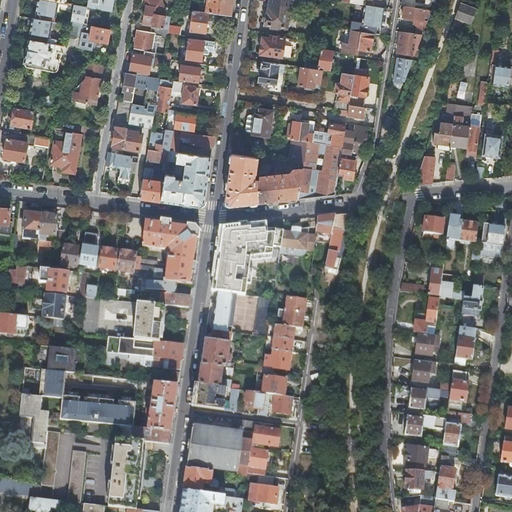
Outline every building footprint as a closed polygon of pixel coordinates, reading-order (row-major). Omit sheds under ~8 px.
[(55,21),(58,1),(53,0),(37,0),(35,18),(52,21),(55,21)] [(112,10),(113,0),(88,0),(87,6),(112,10)] [(152,24),(152,25),(169,28),(169,24),(170,21),(171,16),(166,15),(159,14),(160,10),(164,5),(162,0),(144,0),(144,2),(144,3),(146,4),(144,14),(140,14),(139,21),(143,21),(143,23),(152,24)] [(232,0),(204,0),(204,2),(207,3),(206,6),(199,5),(198,10),(209,11),(231,15),(232,0)] [(289,8),(289,5),(268,2),(267,6),(268,6),(267,14),(266,13),(264,24),(287,28),(289,8)] [(86,16),(87,6),(74,3),(72,14),(86,16)] [(475,8),(460,3),(456,14),(452,25),(460,28),(462,22),(469,25),(475,8)] [(385,27),(388,8),(366,5),(365,5),(361,31),(374,33),(381,34),(382,26),(385,27)] [(433,9),(405,5),(403,16),(414,17),(414,25),(418,26),(417,33),(423,33),(433,9)] [(209,11),(198,10),(193,9),(190,30),(206,32),(209,11)] [(32,17),(29,39),(30,39),(56,43),(56,41),(55,39),(49,38),(48,38),(49,36),(52,21),(35,18),(32,17)] [(79,23),(71,22),(70,24),(68,36),(76,37),(79,23)] [(169,24),(169,28),(168,32),(180,34),(181,26),(169,24)] [(90,33),(82,32),(81,34),(79,48),(92,50),(94,41),(107,43),(110,28),(91,25),(90,33)] [(169,28),(152,25),(151,31),(137,29),(134,48),(147,50),(151,51),(155,31),(168,33),(168,32),(169,28)] [(310,38),(323,40),(324,32),(311,30),(310,38)] [(371,50),(374,33),(361,31),(352,30),(350,44),(344,43),(343,52),(358,54),(358,48),(371,50)] [(417,33),(404,31),(402,40),(399,40),(398,51),(415,53),(423,33),(417,33)] [(282,56),(284,38),(271,36),(270,38),(263,37),(262,44),(260,44),(259,52),(261,52),(261,53),(282,56)] [(202,60),(203,52),(208,53),(209,50),(214,51),(216,48),(216,44),(216,41),(189,37),(189,38),(186,58),(202,60)] [(63,53),(65,45),(56,43),(30,39),(28,49),(27,48),(24,62),(24,63),(24,64),(25,65),(26,66),(55,71),(56,71),(57,71),(57,70),(58,70),(60,61),(60,60),(59,59),(58,58),(57,58),(58,52),(63,53)] [(493,83),(511,85),(511,65),(505,64),(507,49),(493,47),(491,62),(493,63),(492,72),(495,72),(493,83)] [(318,69),(324,70),(330,71),(333,50),(321,49),(321,51),(320,57),(319,62),(318,69)] [(151,51),(147,50),(146,55),(133,53),(130,69),(149,73),(151,59),(154,59),(155,51),(151,51)] [(413,58),(400,56),(398,56),(394,80),(403,81),(403,80),(407,63),(411,64),(411,63),(413,58)] [(164,57),(162,66),(169,67),(171,58),(164,57)] [(306,67),(318,69),(319,62),(307,60),(306,67)] [(381,74),(383,61),(375,60),(373,73),(381,74)] [(283,72),(284,64),(263,61),(261,70),(259,80),(277,83),(279,71),(283,72)] [(97,103),(103,65),(92,63),(83,70),(86,74),(86,76),(74,89),(72,99),(97,103)] [(201,67),(182,64),(180,77),(199,80),(201,67)] [(223,67),(209,64),(208,71),(222,73),(223,67)] [(299,84),(321,88),(324,70),(318,69),(306,67),(301,66),(299,84)] [(126,91),(125,99),(132,100),(137,73),(124,71),(123,79),(126,79),(124,90),(126,91)] [(337,92),(335,108),(349,110),(349,105),(351,97),(351,93),(354,74),(343,72),(341,84),(336,83),(335,92),(337,92)] [(132,100),(128,127),(124,148),(123,153),(126,154),(127,148),(139,150),(142,132),(139,132),(140,126),(143,126),(151,128),(155,109),(160,77),(137,73),(132,100)] [(354,74),(351,93),(367,96),(369,77),(356,75),(354,74)] [(169,78),(160,77),(155,109),(167,111),(168,111),(168,107),(169,104),(170,98),(172,88),(173,81),(169,80),(169,78)] [(174,79),(173,81),(172,88),(183,90),(181,100),(181,101),(183,101),(187,102),(196,104),(199,86),(194,85),(185,83),(185,81),(174,79)] [(486,101),(489,80),(482,79),(478,110),(484,111),(486,101)] [(183,90),(172,88),(170,98),(181,100),(183,90)] [(351,97),(349,105),(365,107),(366,99),(351,97)] [(125,99),(120,98),(115,125),(128,127),(132,100),(125,99)] [(451,145),(456,104),(449,104),(447,118),(443,118),(442,122),(441,132),(438,132),(436,131),(434,142),(439,142),(439,148),(450,150),(451,145)] [(473,106),(456,104),(451,145),(468,147),(471,125),(472,113),(473,106)] [(364,117),(366,107),(365,107),(349,105),(349,110),(348,115),(364,117)] [(30,127),(33,110),(14,107),(13,107),(11,107),(10,116),(15,117),(14,124),(30,127)] [(168,111),(167,111),(167,117),(176,118),(174,127),(194,130),(195,123),(196,114),(177,111),(178,109),(172,108),(168,107),(168,111)] [(258,115),(255,114),(255,116),(254,123),(254,124),(253,132),(253,134),(269,136),(273,111),(259,109),(258,115)] [(482,114),(472,113),(471,125),(472,125),(468,153),(476,154),(482,114)] [(254,123),(255,116),(251,115),(249,116),(247,118),(246,127),(247,131),(248,132),(253,132),(254,124),(254,123)] [(315,130),(316,122),(310,121),(310,124),(294,121),(294,123),(289,123),(287,136),(292,137),(292,139),(308,141),(314,142),(315,130)] [(343,147),(346,125),(330,123),(329,132),(315,130),(314,142),(321,143),(332,145),(343,147)] [(128,127),(115,125),(113,125),(111,133),(114,133),(112,146),(124,148),(128,127)] [(70,132),(70,130),(57,127),(51,163),(63,166),(63,167),(75,169),(81,134),(70,132)] [(344,148),(343,148),(342,153),(351,155),(352,150),(362,151),(363,142),(366,143),(368,134),(365,134),(365,129),(355,127),(354,132),(347,131),(344,148)] [(164,132),(164,134),(162,143),(161,148),(169,149),(177,151),(180,130),(169,128),(165,128),(164,132)] [(164,134),(151,131),(150,137),(149,141),(162,143),(164,134)] [(183,140),(212,145),(214,136),(183,131),(182,137),(183,140)] [(486,134),(484,154),(499,156),(502,136),(486,134)] [(43,179),(50,138),(35,135),(33,145),(35,145),(29,176),(43,179)] [(27,142),(6,138),(3,156),(24,160),(27,142)] [(304,164),(308,141),(292,139),(291,139),(288,161),(298,163),(304,164)] [(162,143),(149,141),(146,159),(163,162),(161,171),(165,172),(168,160),(169,149),(161,148),(162,143)] [(343,148),(343,147),(332,145),(321,143),(314,142),(308,141),(304,164),(299,198),(307,197),(312,169),(320,170),(316,197),(336,194),(339,174),(341,158),(342,153),(343,148)] [(177,151),(169,149),(168,160),(172,161),(186,163),(183,178),(185,179),(182,182),(180,179),(174,179),(174,175),(169,174),(165,173),(164,181),(160,200),(197,206),(204,201),(207,180),(211,155),(177,151)] [(123,153),(108,151),(106,164),(120,167),(118,182),(128,183),(130,171),(135,172),(136,168),(137,162),(132,161),(132,155),(126,154),(123,153)] [(260,157),(232,153),(228,178),(225,200),(230,206),(258,203),(257,191),(260,190),(259,179),(253,180),(254,174),(255,173),(257,161),(259,162),(260,157)] [(436,157),(426,155),(416,184),(432,182),(436,157)] [(357,161),(341,158),(339,174),(342,175),(343,173),(345,173),(345,178),(354,179),(357,161)] [(299,198),(304,164),(298,163),(297,169),(294,170),(290,173),(271,175),(260,177),(259,179),(260,190),(257,191),(258,203),(299,198)] [(446,181),(453,181),(455,165),(448,164),(446,181)] [(475,179),(484,178),(485,167),(477,166),(475,179)] [(145,167),(140,197),(160,200),(164,181),(152,178),(153,169),(145,167)] [(312,169),(307,197),(316,197),(320,170),(312,169)] [(389,175),(383,192),(390,194),(396,177),(389,175)] [(387,206),(380,204),(377,214),(384,216),(386,211),(392,212),(395,202),(390,200),(387,206)] [(0,231),(10,233),(12,221),(7,220),(8,217),(9,208),(0,206),(0,231)] [(30,237),(38,238),(39,232),(40,212),(24,211),(22,238),(30,239),(30,237)] [(40,212),(39,232),(54,233),(56,214),(40,212)] [(331,234),(325,268),(326,268),(334,269),(333,273),(337,274),(337,270),(342,251),(337,250),(341,228),(346,229),(351,212),(335,214),(331,234)] [(316,231),(331,234),(335,214),(318,216),(316,231)] [(455,240),(459,240),(462,220),(459,220),(459,216),(450,215),(446,249),(454,250),(455,240)] [(423,235),(440,238),(443,219),(426,216),(423,235)] [(8,217),(7,220),(12,221),(10,233),(14,233),(16,218),(8,217)] [(138,272),(137,278),(141,278),(167,281),(173,282),(191,284),(198,232),(194,225),(144,219),(141,245),(151,247),(151,248),(153,248),(153,247),(164,248),(165,246),(167,247),(168,249),(166,251),(167,253),(166,265),(156,264),(156,261),(140,258),(138,269),(138,272)] [(462,220),(459,240),(476,242),(478,223),(462,220)] [(258,235),(258,222),(248,223),(249,233),(249,234),(258,235)] [(252,258),(255,259),(257,246),(233,243),(235,231),(249,233),(248,223),(225,226),(220,231),(217,253),(222,253),(252,258)] [(505,226),(484,223),(481,243),(503,246),(505,226)] [(283,230),(279,255),(299,258),(301,256),(304,254),(305,252),(306,250),(310,250),(312,234),(308,233),(309,226),(291,229),(291,231),(283,230)] [(269,261),(278,262),(279,255),(283,230),(266,228),(265,235),(264,242),(261,242),(261,246),(277,248),(277,252),(275,252),(275,254),(270,253),(269,261)] [(348,230),(346,229),(341,228),(337,250),(342,251),(348,230)] [(80,264),(94,266),(97,247),(97,241),(98,234),(84,232),(80,264)] [(14,238),(12,250),(20,251),(22,238),(14,238)] [(37,252),(50,254),(52,241),(38,239),(37,252)] [(62,244),(60,263),(74,266),(77,247),(62,244)] [(94,266),(93,273),(97,274),(98,267),(101,248),(97,247),(94,266)] [(101,248),(98,267),(112,269),(116,250),(101,248)] [(311,266),(318,267),(319,267),(320,256),(319,256),(320,250),(313,249),(313,251),(311,266)] [(121,250),(118,269),(132,271),(133,268),(138,269),(140,258),(140,256),(134,255),(135,252),(121,250)] [(472,258),(477,259),(479,260),(480,251),(473,250),(472,258)] [(252,258),(222,253),(220,267),(230,268),(228,280),(248,283),(252,258)] [(433,268),(443,270),(444,262),(431,260),(430,267),(433,268)] [(7,270),(6,281),(23,283),(24,267),(16,266),(15,270),(7,270)] [(49,271),(49,268),(48,268),(40,267),(39,281),(47,282),(46,290),(65,292),(67,273),(49,271)] [(441,286),(441,280),(443,270),(433,268),(429,290),(424,290),(424,287),(422,285),(402,283),(401,291),(429,295),(439,296),(441,286)] [(72,296),(85,297),(86,285),(87,273),(82,272),(80,292),(72,291),(72,296)] [(474,277),(473,285),(483,286),(486,287),(487,279),(474,277)] [(144,282),(144,288),(166,290),(167,281),(141,278),(140,282),(144,282)] [(86,285),(85,297),(95,298),(96,288),(103,289),(103,287),(86,285)] [(472,298),(464,297),(463,299),(462,308),(480,310),(482,299),(481,299),(483,286),(473,285),(472,298)] [(453,288),(441,286),(439,296),(452,298),(453,290),(453,288)] [(141,290),(118,288),(117,294),(140,297),(141,290)] [(273,298),(274,292),(260,290),(259,297),(273,298)] [(464,291),(453,290),(452,298),(463,299),(464,297),(464,291)] [(163,305),(188,308),(189,295),(165,293),(152,291),(151,295),(155,295),(155,297),(160,298),(159,305),(163,305)] [(218,291),(213,329),(230,332),(233,309),(230,309),(232,293),(218,291)] [(51,318),(62,319),(65,295),(44,293),(43,300),(32,298),(31,309),(42,310),(41,317),(51,318)] [(286,309),(304,312),(306,299),(288,296),(286,309)] [(85,297),(83,322),(81,333),(95,335),(99,299),(95,298),(85,297)] [(259,297),(253,335),(268,337),(268,336),(270,323),(272,308),(273,298),(259,297)] [(435,328),(439,300),(429,299),(427,312),(416,311),(414,332),(427,334),(428,327),(435,328)] [(133,338),(154,340),(159,341),(163,305),(159,305),(137,302),(133,338)] [(286,309),(278,308),(277,316),(285,317),(284,325),(298,327),(302,328),(304,312),(286,309)] [(27,316),(0,312),(0,332),(22,334),(23,334),(24,334),(25,333),(25,332),(25,331),(27,316)] [(51,318),(51,325),(61,327),(62,319),(51,318)] [(274,337),(293,339),(294,332),(297,332),(298,327),(284,325),(276,324),(274,337)] [(461,326),(460,326),(455,357),(465,358),(472,359),(475,339),(467,338),(468,334),(473,335),(474,328),(461,326)] [(203,348),(201,363),(232,367),(233,363),(230,363),(231,353),(228,353),(231,332),(230,332),(213,329),(211,339),(205,338),(203,348)] [(442,335),(434,334),(434,335),(434,337),(418,335),(416,353),(431,355),(432,350),(437,351),(437,347),(441,347),(442,335)] [(108,336),(107,344),(115,345),(115,347),(126,348),(126,341),(143,343),(142,349),(153,350),(154,340),(133,338),(108,336)] [(291,352),(293,352),(294,347),(292,347),(293,339),(274,337),(273,349),(291,352)] [(107,344),(106,352),(180,360),(183,343),(159,341),(154,340),(153,350),(142,349),(143,343),(126,341),(126,348),(115,347),(115,345),(107,344)] [(74,372),(76,348),(49,345),(47,369),(74,372)] [(263,372),(274,373),(274,368),(289,370),(291,352),(273,349),(272,356),(265,355),(263,366),(263,372)] [(106,352),(103,351),(103,356),(102,356),(101,364),(114,365),(114,358),(128,359),(127,364),(170,369),(179,370),(180,360),(106,352)] [(465,358),(455,357),(455,359),(454,364),(464,365),(465,358)] [(114,358),(114,365),(127,366),(127,364),(128,359),(114,358)] [(435,362),(423,360),(423,363),(415,362),(412,380),(428,382),(430,372),(434,372),(435,362)] [(237,368),(257,371),(263,372),(263,366),(238,362),(237,368)] [(199,378),(198,383),(230,388),(231,380),(221,379),(222,377),(227,377),(228,374),(232,375),(233,368),(232,367),(201,363),(199,378)] [(452,384),(451,391),(449,400),(463,401),(466,402),(469,382),(466,381),(467,370),(454,368),(452,384)] [(133,428),(136,403),(120,401),(119,409),(114,408),(107,407),(108,400),(94,398),(93,406),(88,405),(89,398),(73,396),(75,394),(73,392),(75,373),(74,372),(47,369),(41,369),(38,396),(42,396),(62,398),(59,420),(87,423),(104,424),(133,428)] [(168,381),(177,382),(179,372),(169,371),(168,381)] [(264,392),(270,393),(275,394),(286,395),(287,385),(286,384),(287,378),(267,375),(267,377),(264,392)] [(255,391),(264,392),(267,377),(257,376),(255,391)] [(177,384),(154,381),(152,397),(148,397),(147,402),(151,403),(151,405),(154,405),(153,408),(147,407),(146,412),(145,417),(144,429),(170,432),(177,384)] [(439,389),(440,389),(451,391),(452,384),(440,382),(439,389)] [(195,405),(236,411),(239,389),(234,388),(232,397),(231,397),(230,401),(218,400),(216,401),(215,399),(216,399),(216,396),(215,395),(218,393),(219,395),(227,396),(227,390),(230,391),(231,388),(230,388),(198,383),(197,394),(195,405)] [(439,389),(427,388),(427,390),(411,388),(409,407),(425,409),(426,397),(439,399),(440,389),(439,389)] [(266,415),(270,393),(264,392),(255,391),(247,390),(246,401),(248,401),(247,407),(257,409),(257,414),(266,415)] [(38,396),(21,394),(19,415),(33,417),(31,446),(45,447),(45,445),(45,443),(47,431),(48,418),(49,411),(40,410),(42,396),(38,396)] [(286,395),(275,394),(272,411),(290,413),(293,396),(286,395)] [(449,400),(448,409),(462,411),(463,401),(449,400)] [(445,428),(443,445),(458,447),(461,425),(448,424),(449,420),(469,423),(470,413),(448,411),(447,419),(445,428)] [(429,425),(445,428),(447,419),(424,415),(423,418),(408,415),(405,434),(427,437),(429,425)] [(255,425),(255,421),(233,418),(232,430),(193,424),(187,464),(237,471),(236,474),(247,475),(248,472),(249,466),(252,447),(252,442),(255,425)] [(103,431),(104,424),(87,423),(86,429),(103,431)] [(280,428),(255,425),(252,442),(278,445),(280,428)] [(170,432),(144,429),(141,428),(133,428),(131,440),(144,441),(169,444),(170,432)] [(45,443),(45,445),(46,445),(44,465),(43,465),(41,482),(41,484),(54,486),(54,483),(58,444),(59,432),(47,431),(45,443)] [(404,440),(426,443),(427,437),(405,434),(404,440)] [(511,437),(504,436),(500,462),(511,463),(511,437)] [(143,454),(144,441),(131,440),(115,438),(114,451),(110,490),(108,506),(125,508),(137,509),(139,493),(143,454)] [(356,439),(342,439),(342,449),(356,449),(356,439)] [(406,469),(406,470),(424,471),(425,466),(427,457),(437,458),(438,450),(408,446),(405,464),(407,464),(406,469)] [(266,469),(269,449),(252,447),(249,466),(254,467),(253,473),(259,474),(264,475),(265,469),(266,469)] [(76,502),(80,502),(82,486),(86,451),(73,450),(69,485),(67,501),(76,502)] [(450,501),(454,501),(455,490),(452,490),(455,469),(452,469),(453,464),(456,464),(460,465),(461,458),(441,455),(439,471),(436,497),(435,499),(450,501)] [(94,491),(103,492),(108,460),(99,459),(94,491)] [(220,472),(186,467),(183,490),(202,493),(203,488),(208,489),(209,488),(210,484),(211,484),(212,477),(219,478),(220,472)] [(430,477),(431,471),(424,471),(406,470),(405,488),(422,489),(423,476),(430,477)] [(273,486),(274,476),(264,475),(259,474),(257,484),(251,484),(249,500),(276,503),(279,487),(273,486)] [(511,477),(499,475),(496,495),(511,497),(511,477)] [(0,491),(30,494),(32,483),(32,481),(0,476),(0,491)] [(39,498),(41,484),(32,483),(30,494),(30,497),(39,498)] [(219,495),(244,499),(245,491),(220,488),(219,495)] [(202,493),(183,490),(179,511),(208,511),(209,505),(205,504),(206,502),(223,504),(225,507),(231,508),(229,511),(241,511),(244,499),(219,495),(202,493)] [(436,497),(421,495),(419,505),(401,507),(402,511),(433,511),(435,499),(436,497)] [(61,509),(62,500),(39,498),(30,497),(29,510),(36,510),(35,511),(41,511),(42,511),(50,511),(51,508),(61,509)] [(448,511),(450,501),(435,499),(433,511),(448,511)] [(82,511),(84,503),(80,502),(76,502),(75,511),(82,511)] [(95,511),(97,504),(84,503),(82,511),(95,511)]
